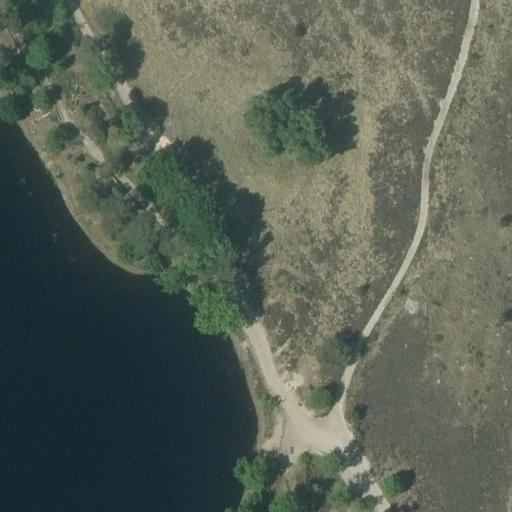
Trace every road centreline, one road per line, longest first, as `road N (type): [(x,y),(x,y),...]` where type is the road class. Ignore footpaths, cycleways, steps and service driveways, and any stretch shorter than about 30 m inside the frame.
road 1 (track): [(67,0),(221,257),(242,316)]
road 2 (track): [(242,316),(327,448)]
